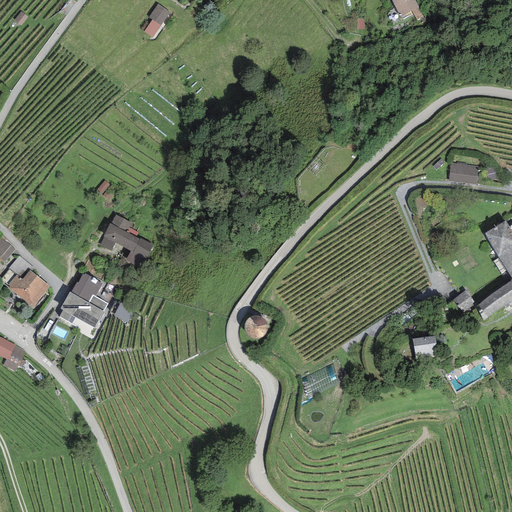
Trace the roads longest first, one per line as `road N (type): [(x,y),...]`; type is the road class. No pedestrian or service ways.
road 1 (residential): [(290,511),(259,479),(271,405),(262,374),(233,344),(238,312),(305,224),(424,113),(458,90),(511,93)]
road 2 (track): [(306,0),(351,48),(440,18),(511,27)]
road 3 (residential): [(22,338),(89,413),(127,511)]
road 4 (residential): [(0,121),(85,0)]
road 5 (residential): [(22,338),(48,312),(53,285),(0,228)]
